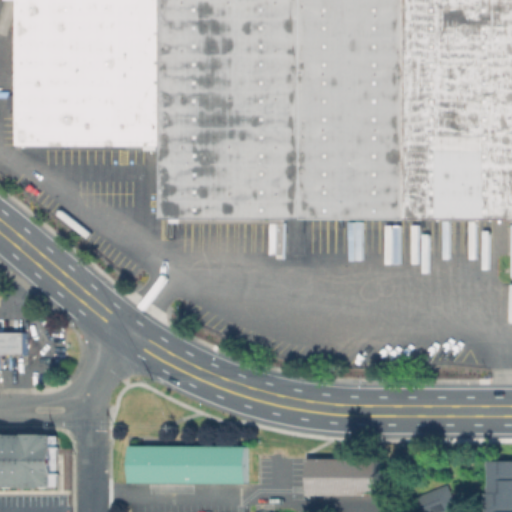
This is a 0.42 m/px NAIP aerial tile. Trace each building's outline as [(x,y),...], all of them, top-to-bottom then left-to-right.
[(511,0),(511,217),(306,217),(306,222),(183,221),(183,217),(165,217),(165,144),(20,144),(20,0),(511,0)] [(0,434),(62,435),(62,489),(0,488),(0,434)] [(134,483),(134,445),(250,446),(250,484),(134,483)] [(377,495),(377,458),(307,457),(306,494),(377,495)] [(511,511),(511,459),(488,459),(486,511),(511,511)] [(441,511),(457,505),(447,483),(416,497),(423,511),(441,511)]
